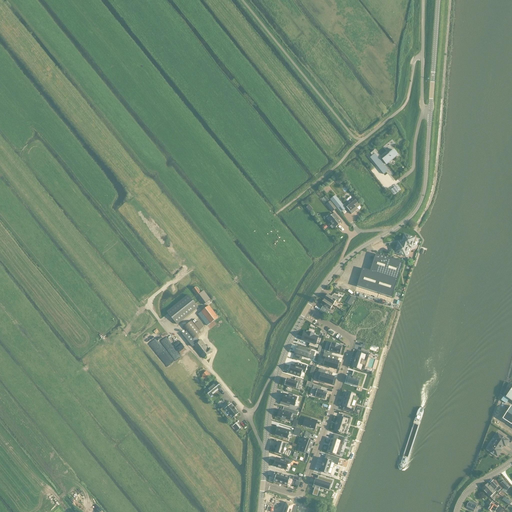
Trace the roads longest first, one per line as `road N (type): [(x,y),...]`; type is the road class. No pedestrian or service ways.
road 1 (residential): [(305,310),(352,343),(301,494),(262,486)]
road 2 (tertiary): [(305,310),(341,262),(414,212),(429,115)]
road 3 (tertiary): [(262,486),(273,390),(305,310)]
